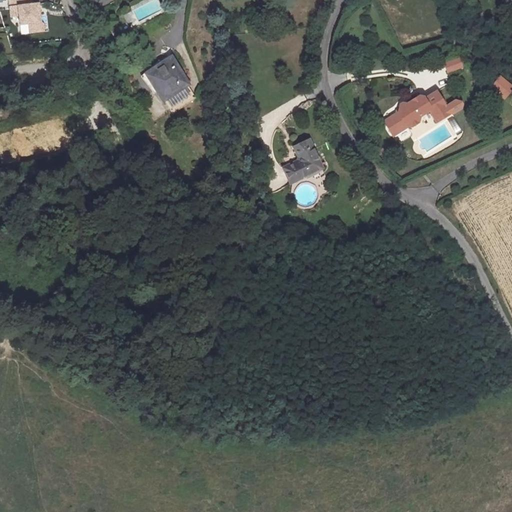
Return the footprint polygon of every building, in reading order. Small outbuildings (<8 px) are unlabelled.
[(38,4),(32,5),(31,0),(9,0),(11,16),(19,15),(20,24),(29,24),(29,33),(43,32),(43,25),(40,22),(38,4)] [(146,72),(165,100),(190,84),(172,56),(146,72)] [(451,74),(465,69),(460,58),(447,63),(451,74)] [(490,89),(505,102),(511,94),(511,84),(502,75),(490,89)] [(455,109),(443,91),(441,88),(429,96),(428,95),(425,93),(417,98),(417,100),(412,103),(410,101),(407,101),(405,103),(405,106),(401,108),(402,110),(402,111),(391,118),(398,130),(413,121),(418,122),(425,118),(425,113),(435,107),(443,117),(455,109)] [(400,133),(418,122),(413,121),(398,130),(400,133)] [(284,170),(291,184),(324,168),(311,142),(297,149),(302,161),(284,170)]
